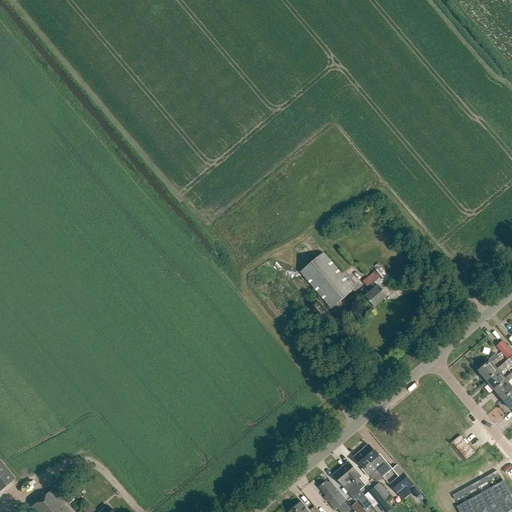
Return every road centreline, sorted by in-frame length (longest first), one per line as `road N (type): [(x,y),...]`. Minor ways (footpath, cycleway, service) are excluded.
road 1 (residential): [(253,511),(432,359)]
road 2 (residential): [(511,453),(432,359)]
